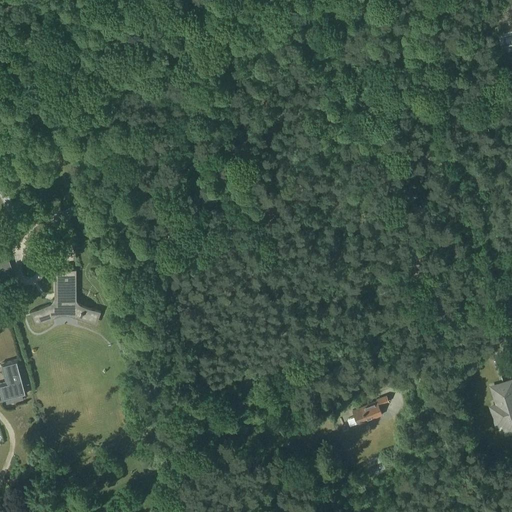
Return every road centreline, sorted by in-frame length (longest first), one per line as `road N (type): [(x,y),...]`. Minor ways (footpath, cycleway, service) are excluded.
road 1 (track): [(214,30),(347,511)]
road 2 (track): [(310,3),(330,44),(410,88),(467,141),(511,304)]
road 3 (track): [(321,0),(0,93)]
